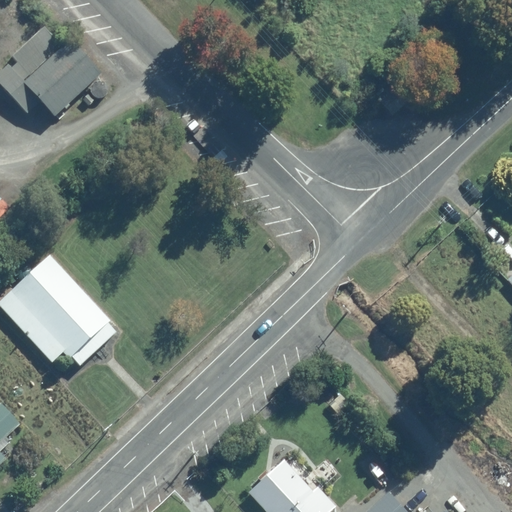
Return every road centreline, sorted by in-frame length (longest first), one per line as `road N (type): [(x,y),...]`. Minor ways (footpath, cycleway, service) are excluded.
road 1 (tertiary): [(76,511),(356,244)]
road 2 (unclassified): [(123,0),(356,244)]
road 3 (unclassified): [(356,244),(511,98)]
